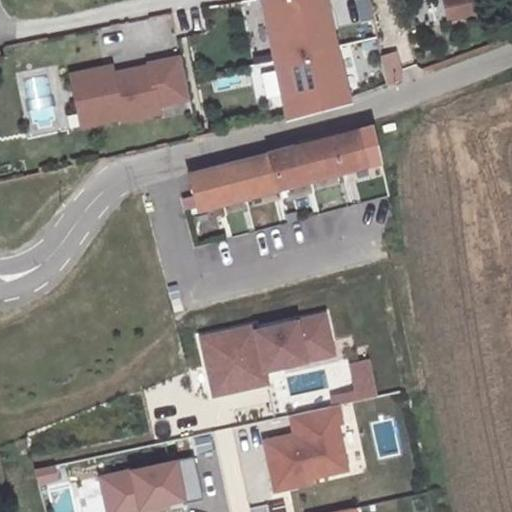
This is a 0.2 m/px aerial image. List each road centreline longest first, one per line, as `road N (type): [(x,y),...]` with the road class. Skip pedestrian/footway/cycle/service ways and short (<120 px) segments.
road 1 (unclassified): [(511,56),(377,104),(155,165),(102,192)]
road 2 (unclassified): [(0,292),(41,275),(102,192)]
road 3 (unclassified): [(102,192),(33,258),(0,265)]
